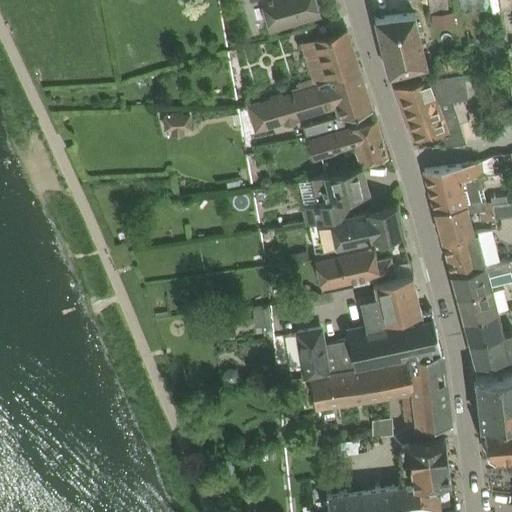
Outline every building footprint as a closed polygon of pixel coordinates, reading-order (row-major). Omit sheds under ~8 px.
[(259,0),(267,26),(300,16),(319,11),(316,0),(259,0)] [(452,9),(436,9),(436,20),(453,19),(452,9)] [(389,71),(406,67),(424,62),(416,30),(414,10),(375,15),(389,71)] [(347,28),(301,43),(311,75),(297,80),(298,83),(291,86),(292,88),(292,89),(328,78),(360,68),(347,28)] [(336,104),(340,116),(373,107),(360,68),(328,78),(292,89),(292,88),(246,103),(255,129),(266,126),(267,127),(336,104)] [(438,132),(440,141),(442,141),(443,141),(444,142),(444,143),(445,144),(450,143),(452,143),(465,140),(458,120),(469,117),(466,94),(476,92),(473,69),(463,69),(413,76),(395,83),(415,140),(416,139),(416,138),(438,132)] [(160,108),(161,127),(189,127),(189,107),(160,108)] [(388,154),(376,116),(325,131),(311,135),(310,133),(307,134),(313,156),(335,151),(338,145),(354,142),(358,161),(359,162),(361,162),(360,162),(388,154)] [(307,134),(310,133),(311,135),(325,131),(322,118),(304,123),(307,134)] [(456,163),(423,167),(434,207),(464,201),(485,198),(479,174),(482,173),(482,171),(481,158),(456,163)] [(346,194),(348,194),(367,189),(361,162),(359,162),(358,161),(310,174),(316,199),(302,203),(306,221),(329,216),(350,211),(346,194)] [(301,199),(310,197),(305,175),(296,177),(301,199)] [(464,201),(434,207),(442,237),(474,230),(468,210),(479,208),(480,218),(493,216),(492,200),(491,200),(491,198),(485,199),(485,198),(464,201)] [(508,199),(492,200),(493,216),(510,214),(508,199)] [(396,201),(377,205),(350,211),(329,216),(335,245),(403,230),(403,229),(396,230),(391,203),(397,202),(396,201)] [(491,227),(474,230),(442,237),(451,270),(485,261),(500,259),(491,227)] [(371,243),(352,247),(314,256),(321,285),(352,278),(353,284),(373,280),(396,275),(396,274),(391,254),(375,258),(371,243)] [(308,255),(307,249),(290,252),(292,259),(308,255)] [(500,259),(485,261),(451,270),(456,291),(492,283),(492,284),(511,278),(511,275),(510,267),(508,257),(500,259)] [(396,274),(396,275),(373,280),(376,293),(360,297),(365,319),(365,322),(421,309),(412,270),(396,274)] [(498,308),(493,287),(492,284),(492,283),(456,291),(463,317),(498,308)] [(303,299),(332,297),(331,289),(302,291),(303,299)] [(441,348),(440,344),(432,307),(421,309),(421,310),(365,322),(365,319),(344,324),(348,336),(349,336),(354,366),(410,356),(440,350),(440,348),(441,348)] [(504,330),(498,308),(463,317),(469,338),(504,330)] [(302,375),(310,374),(354,366),(349,336),(348,336),(325,340),(322,322),(303,326),(294,327),(294,331),(300,360),(302,375)] [(475,361),(495,358),(511,355),(511,352),(511,328),(504,330),(469,338),(475,361)] [(440,350),(410,356),(412,380),(411,380),(412,391),(414,405),(416,425),(452,422),(443,350),(440,350)] [(315,405),(403,391),(412,391),(411,380),(412,380),(410,356),(354,366),(310,374),(315,405)] [(511,369),(475,374),(481,420),(511,417),(511,369)] [(408,424),(414,423),(416,425),(414,405),(404,406),(406,422),(408,424)] [(373,432),(394,430),(393,414),(371,417),(373,432)] [(511,417),(481,420),(481,422),(483,421),(487,450),(492,454),(511,452),(511,417)] [(398,480),(392,481),(393,483),(438,478),(450,477),(445,436),(399,442),(402,475),(398,476),(398,480)] [(441,508),(438,478),(393,483),(395,511),(401,511),(407,511),(441,508)] [(329,511),(395,511),(393,483),(392,481),(327,489),(329,511)]
